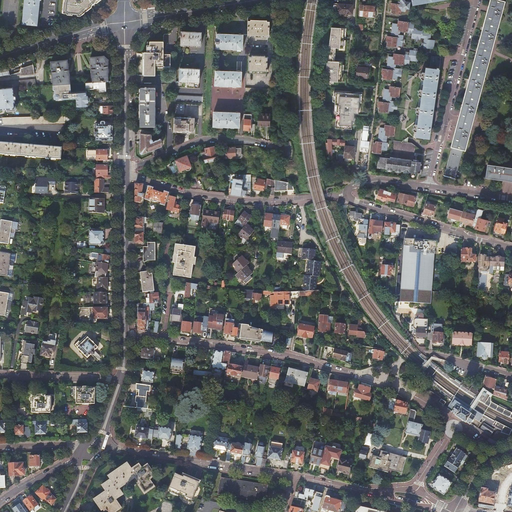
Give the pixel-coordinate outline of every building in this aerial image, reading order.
[(24,0),(22,24),(37,25),(39,0),(24,0)] [(78,14),(84,10),(89,6),(89,5),(91,3),(92,2),(94,0),(96,0),(64,0),(64,2),(63,9),(63,10),(67,11),(67,12),(71,12),(72,14),(78,14)] [(444,175),(444,176),(455,179),(456,178),(455,178),(463,148),(463,149),(464,149),(467,137),(468,138),(469,137),(469,136),(469,135),(469,134),(470,133),(471,132),(468,132),(471,122),(473,113),(476,114),(476,113),(476,112),(476,111),(476,110),(476,109),(476,108),(475,107),(480,89),(481,89),(481,88),(482,88),(482,87),(482,86),(483,85),(483,84),(484,84),(481,83),(486,64),(488,65),(488,64),(488,63),(488,62),(489,62),(489,61),(489,60),(490,60),(490,59),(488,59),(493,40),(495,41),(495,40),(495,39),(495,38),(495,37),(495,36),(496,35),(494,34),(499,16),(501,16),(501,15),(501,14),(502,13),(502,12),(503,11),(501,10),(503,1),(504,0),(503,0),(503,2),(496,0),(491,0),(484,27),(481,27),(481,29),(483,30),(471,76),(459,119),(452,146),(452,145),(452,146),(453,146),(445,176),(444,175)] [(410,5),(411,4),(411,3),(403,2),(403,3),(400,2),(398,4),(391,4),(391,8),(392,8),(391,13),(400,15),(400,11),(405,12),(405,9),(410,9),(410,5)] [(89,6),(84,10),(85,11),(86,11),(86,12),(91,8),(91,6),(93,5),(91,3),(89,5),(89,6)] [(337,13),(353,14),(353,5),(338,4),(337,13)] [(361,5),(360,15),(374,17),(375,6),(361,5)] [(270,21),(248,20),(247,35),(269,36),(270,21)] [(396,35),(400,36),(400,31),(403,32),(407,32),(407,31),(408,23),(408,22),(399,21),(398,25),(393,24),(392,31),(393,32),(393,35),(396,35)] [(414,24),(408,23),(407,31),(409,31),(408,33),(412,33),(413,34),(412,38),(416,38),(419,39),(420,37),(424,38),(424,41),(423,45),(424,45),(425,45),(425,47),(434,48),(435,41),(430,40),(431,34),(423,33),(423,29),(414,28),(414,24)] [(344,28),(332,27),(329,42),(327,55),(328,55),(327,64),(326,64),(326,71),(325,81),(333,81),(341,82),(341,73),(342,65),(342,62),(334,61),(332,61),(333,47),(335,47),(343,48),(343,45),(344,28)] [(181,31),(181,44),(201,45),(202,32),(181,31)] [(217,33),(216,48),(217,48),(242,49),(243,34),(242,34),(218,33),(217,33)] [(403,39),(404,36),(400,36),(396,35),(396,37),(387,36),(386,40),(388,40),(387,46),(396,47),(396,45),(402,46),(403,43),(403,39)] [(147,52),(144,52),(144,75),(156,75),(156,66),(171,67),(171,54),(164,54),(164,41),(150,41),(150,45),(147,45),(147,52)] [(404,56),(403,64),(409,65),(410,60),(418,61),(419,54),(417,54),(417,51),(414,50),(410,50),(410,54),(409,54),(405,54),(405,56),(404,56)] [(389,57),(387,67),(392,68),(398,69),(399,65),(403,65),(403,64),(404,56),(404,55),(394,54),(394,58),(389,57)] [(105,81),(108,81),(108,59),(104,56),(90,57),(93,82),(105,81)] [(249,56),(248,70),(267,71),(268,57),(249,56)] [(426,72),(425,72),(423,72),(421,74),(422,76),(420,77),(422,79),(420,89),(418,91),(419,93),(418,94),(419,97),(418,106),(416,108),(417,110),(415,112),(417,114),(415,124),(413,126),(415,128),(413,129),(414,131),(416,132),(418,132),(417,137),(416,136),(416,137),(429,139),(440,57),(432,56),(430,67),(426,67),(427,68),(426,72)] [(54,85),(70,83),(67,60),(51,61),(54,85)] [(10,74),(11,76),(35,74),(33,64),(21,68),(20,71),(10,74)] [(0,69),(0,76),(11,76),(10,74),(8,67),(0,69)] [(357,67),(356,77),(367,78),(368,68),(357,67)] [(179,80),(176,80),(176,84),(176,87),(199,88),(200,69),(180,68),(179,80)] [(398,76),(401,76),(402,75),(402,73),(398,72),(398,69),(392,68),(392,70),(383,69),(382,73),(384,73),(383,79),(391,80),(392,78),(397,79),(398,76)] [(215,78),(212,78),(212,95),(211,107),(211,108),(211,120),(213,120),(213,127),(214,127),(239,127),(239,128),(240,121),(244,121),(244,119),(245,102),(245,95),(245,88),(245,84),(246,79),(241,79),(242,71),(241,71),(216,71),(216,70),(215,78)] [(0,88),(13,87),(36,86),(36,82),(35,79),(0,81),(0,88)] [(106,91),(105,81),(93,82),(85,82),(86,88),(88,88),(89,89),(94,89),(94,88),(99,88),(99,90),(101,89),(101,91),(106,91)] [(70,88),(70,83),(54,85),(54,89),(55,89),(56,94),(54,95),(55,97),(57,99),(59,99),(60,98),(63,98),(63,99),(77,98),(78,107),(93,106),(93,99),(88,100),(89,99),(89,96),(88,95),(87,95),(83,96),(82,91),(71,92),(69,92),(69,88),(70,88)] [(400,85),(399,85),(398,87),(390,86),(389,90),(386,89),(385,97),(386,97),(386,100),(391,100),(392,97),(399,98),(400,85)] [(0,96),(14,96),(13,87),(0,88),(0,96)] [(145,88),(140,88),(140,126),(155,126),(155,88),(147,88),(147,87),(145,87),(145,88)] [(265,88),(245,88),(245,95),(258,96),(265,96),(271,96),(271,89),(265,88)] [(359,94),(335,92),(335,101),(335,105),(336,105),(336,113),(335,128),(351,129),(352,126),(352,121),(354,121),(354,113),(356,114),(358,114),(359,103),(359,94)] [(175,95),(175,102),(203,103),(203,96),(175,95)] [(0,109),(2,109),(2,108),(4,108),(6,108),(6,109),(15,109),(15,106),(14,106),(13,106),(12,102),(14,102),(14,96),(0,96),(0,109)] [(393,108),(397,109),(398,105),(394,105),(394,101),(391,101),(386,100),(385,103),(379,102),(378,105),(379,106),(379,112),(387,113),(388,111),(393,111),(393,108)] [(65,116),(2,117),(3,124),(65,123),(65,116)] [(195,118),(174,117),(174,132),(189,133),(189,131),(194,132),(195,118)] [(244,119),(244,121),(243,130),(251,130),(251,131),(255,131),(255,124),(251,124),(252,118),(246,117),(246,119),(244,119)] [(113,139),(113,123),(105,123),(105,121),(102,121),(101,122),(101,123),(96,123),(96,128),(96,134),(96,139),(113,139)] [(380,139),(386,140),(387,135),(394,136),(395,127),(385,125),(384,129),(379,128),(378,135),(380,136),(380,139)] [(152,139),(152,131),(141,130),(140,153),(142,154),(162,146),(162,137),(153,141),(153,140),(153,139),(152,139)] [(362,141),(361,141),(360,148),(368,149),(369,142),(367,142),(368,136),(369,136),(369,134),(368,134),(369,131),(364,130),(362,141)] [(331,139),(328,139),(328,146),(329,158),(333,159),(332,145),(345,145),(346,141),(340,140),(340,139),(331,139)] [(386,143),(386,140),(380,139),(380,142),(378,142),(378,143),(373,143),(372,152),(380,154),(381,149),(386,150),(387,143),(386,143)] [(0,142),(0,153),(61,159),(62,148),(0,142)] [(349,147),(345,147),(344,154),(344,157),(347,157),(347,158),(354,159),(353,159),(355,146),(350,146),(349,147)] [(214,147),(200,150),(205,163),(209,162),(208,161),(219,158),(218,154),(216,154),(214,147)] [(236,147),(226,148),(226,158),(241,158),(241,148),(236,148),(236,147)] [(106,160),(106,164),(113,164),(113,160),(107,160),(107,150),(97,150),(97,160),(106,160)] [(179,156),(175,158),(176,160),(172,162),(176,173),(185,169),(186,170),(187,170),(187,171),(188,171),(189,171),(190,170),(191,169),(191,168),(191,167),(187,156),(183,158),(183,157),(181,158),(180,159),(179,156)] [(390,158),(379,156),(377,166),(383,167),(382,168),(385,169),(385,170),(386,170),(386,169),(389,169),(389,170),(390,170),(390,169),(393,170),(393,171),(394,171),(394,170),(397,170),(397,171),(399,172),(399,171),(401,171),(401,172),(402,172),(403,171),(406,172),(406,173),(407,173),(407,172),(409,172),(411,161),(397,159),(396,159),(395,158),(393,158),(391,158),(390,158)] [(411,161),(409,172),(415,173),(417,173),(418,169),(420,169),(421,163),(418,162),(418,159),(414,159),(414,161),(412,161),(413,160),(411,159),(411,161)] [(108,179),(113,179),(113,175),(107,175),(107,165),(97,165),(97,175),(89,175),(89,179),(96,179),(108,179)] [(486,176),(486,177),(487,177),(487,176),(505,179),(511,180),(511,168),(507,168),(504,168),(504,167),(503,167),(502,167),(501,166),(500,166),(499,166),(498,166),(497,166),(496,166),(495,165),(495,166),(489,166),(489,165),(488,165),(488,166),(487,176),(486,176)] [(232,174),(229,194),(246,196),(247,191),(244,191),(244,189),(242,189),(243,182),(247,182),(251,182),(251,175),(244,174),(244,175),(232,174)] [(56,185),(56,178),(36,177),(36,187),(38,187),(38,193),(45,194),(46,187),(48,188),(48,185),(56,185)] [(79,179),(66,178),(65,193),(78,194),(79,179)] [(107,188),(108,179),(96,179),(95,192),(106,192),(108,192),(109,192),(109,188),(107,188)] [(264,190),(266,180),(257,179),(257,182),(255,182),(254,188),(264,190)] [(292,183),(280,181),(275,180),(275,189),(275,191),(294,190),(292,183)] [(135,184),(135,205),(138,205),(140,205),(141,199),(143,200),(144,195),(142,194),(143,188),(144,184),(135,184)] [(153,187),(146,185),(145,188),(148,189),(147,191),(148,191),(147,195),(146,194),(145,199),(149,200),(150,198),(153,199),(153,200),(154,201),(156,201),(157,201),(161,202),(160,204),(165,206),(166,201),(165,201),(167,197),(169,192),(164,191),(163,193),(153,189),(153,187)] [(390,193),(388,192),(380,189),(377,198),(385,200),(386,199),(395,202),(396,195),(392,194),(392,193),(390,193)] [(400,193),(399,196),(397,201),(406,203),(407,204),(412,206),(413,205),(415,197),(400,193)] [(176,198),(169,196),(166,209),(178,213),(180,206),(177,205),(178,203),(175,202),(176,198)] [(90,198),(90,212),(104,213),(104,199),(90,198)] [(422,212),(420,216),(426,217),(427,215),(426,215),(426,214),(432,215),(435,206),(426,203),(423,212),(422,212)] [(199,220),(201,206),(194,205),(191,205),(191,210),(187,210),(187,213),(188,213),(188,217),(190,218),(190,219),(192,219),(193,220),(194,220),(195,220),(196,220),(197,220),(199,220)] [(453,206),(451,205),(447,217),(451,219),(452,220),(454,221),(455,220),(460,221),(461,216),(463,211),(462,211),(463,210),(460,209),(460,210),(452,208),(453,206)] [(210,222),(211,211),(204,210),(202,225),(208,226),(209,222),(210,222)] [(224,210),(222,219),(234,221),(235,211),(224,210)] [(219,212),(211,211),(210,222),(218,223),(219,212)] [(245,226),(238,235),(241,238),(240,241),(244,244),(246,241),(254,231),(249,227),(249,226),(246,224),(252,216),(250,215),(249,215),(244,211),(238,219),(243,222),(242,223),(245,226)] [(461,216),(460,221),(463,222),(463,223),(467,224),(472,226),(475,215),(463,211),(461,216)] [(350,214),(350,218),(350,220),(351,220),(351,221),(354,221),(356,222),(357,221),(358,221),(358,225),(359,225),(359,227),(359,230),(361,231),(361,234),(360,234),(359,235),(357,235),(357,238),(358,238),(358,240),(359,241),(359,242),(360,242),(360,243),(366,243),(367,231),(368,221),(364,220),(364,219),(361,219),(362,214),(358,214),(356,214),(356,212),(350,212),(350,214)] [(281,216),(280,224),(288,225),(289,217),(286,216),(286,214),(281,213),(281,215),(281,216)] [(273,215),(265,214),(264,226),(271,227),(272,220),(273,215)] [(281,216),(281,215),(273,214),(273,215),(272,220),(271,227),(270,235),(278,236),(279,229),(280,224),(281,216)] [(478,218),(476,228),(485,231),(488,221),(478,218)] [(507,224),(504,223),(504,221),(503,219),(500,218),(498,219),(497,223),(495,231),(495,232),(496,233),(499,234),(500,233),(500,232),(500,231),(505,232),(507,225),(506,225),(507,224)] [(0,227),(0,242),(9,244),(13,222),(2,220),(0,227)] [(382,232),(383,222),(371,221),(369,233),(377,234),(377,231),(382,232)] [(162,233),(164,223),(154,223),(153,233),(162,233)] [(400,233),(400,225),(397,225),(395,225),(395,224),(385,223),(384,232),(385,233),(385,234),(386,234),(387,234),(388,234),(389,234),(389,233),(390,232),(394,232),(397,232),(400,233)] [(90,230),(90,244),(104,245),(104,231),(90,230)] [(400,297),(400,302),(429,304),(430,291),(432,291),(434,248),(436,248),(437,241),(404,239),(400,297)] [(155,248),(155,242),(147,242),(147,247),(143,247),(143,249),(141,249),(140,250),(140,252),(141,252),(143,252),(143,256),(143,262),(148,260),(155,260),(155,248)] [(276,253),(276,256),(287,257),(287,254),(292,254),(292,247),(293,243),(278,242),(276,253)] [(174,255),(173,263),(175,263),(177,263),(176,275),(191,277),(196,247),(195,247),(177,244),(176,255),(174,255)] [(68,248),(67,257),(74,258),(76,249),(68,248)] [(316,249),(303,248),(302,260),(308,260),(313,261),(314,256),(313,256),(313,254),(315,255),(316,249)] [(471,249),(461,249),(461,254),(461,262),(470,263),(470,261),(475,262),(475,253),(471,253),(471,249)] [(0,274),(8,276),(9,265),(11,254),(0,251),(0,274)] [(108,264),(110,256),(91,252),(91,257),(98,258),(98,262),(108,264)] [(241,256),(233,263),(236,267),(235,268),(238,273),(236,275),(239,279),(240,277),(244,281),(252,274),(248,269),(249,268),(246,266),(249,263),(247,260),(246,261),(241,256)] [(485,256),(480,256),(479,272),(486,273),(487,266),(489,266),(490,266),(490,257),(489,257),(485,257),(485,256)] [(496,258),(490,257),(490,266),(489,268),(489,273),(493,274),(493,270),(504,271),(505,258),(496,257),(496,258)] [(313,261),(308,260),(307,269),(308,269),(308,275),(315,276),(316,276),(319,277),(320,270),(321,262),(319,262),(315,261),(313,261)] [(96,271),(95,277),(98,277),(106,277),(106,273),(107,273),(108,264),(98,262),(96,271)] [(382,265),(381,275),(390,275),(391,270),(393,270),(393,266),(382,265)] [(154,291),(152,273),(149,275),(148,272),(140,272),(142,292),(151,291),(154,291)] [(306,275),(304,275),(304,283),(305,284),(304,291),(315,290),(315,285),(313,284),(313,283),(314,283),(315,276),(308,275),(306,275)] [(108,289),(108,277),(106,277),(98,277),(98,289),(108,289)] [(186,283),(185,290),(184,298),(189,299),(190,288),(197,289),(198,284),(189,283),(186,283)] [(244,289),(243,290),(242,298),(252,299),(253,294),(253,290),(244,290),(244,289)] [(0,314),(6,316),(9,293),(0,291),(0,314)] [(154,294),(154,291),(151,291),(151,298),(149,298),(149,300),(148,300),(148,303),(154,302),(155,306),(155,308),(157,308),(157,301),(159,300),(158,293),(154,294)] [(272,292),(271,292),(270,295),(271,295),(271,309),(276,309),(276,304),(285,304),(288,304),(289,304),(289,300),(298,300),(299,296),(299,291),(287,292),(272,292)] [(106,292),(95,292),(95,303),(108,304),(108,298),(106,298),(106,292)] [(21,314),(24,314),(26,315),(27,312),(28,312),(32,312),(32,311),(33,311),(37,312),(37,310),(39,310),(42,311),(44,298),(34,296),(34,298),(30,297),(29,298),(28,302),(24,301),(21,314)] [(148,303),(135,303),(135,307),(141,307),(141,309),(138,309),(138,319),(149,321),(149,317),(146,317),(146,311),(145,311),(145,309),(143,309),(143,306),(146,306),(146,305),(148,305),(148,306),(155,306),(154,302),(148,303)] [(108,307),(90,307),(90,322),(97,322),(97,319),(108,319),(108,307)] [(171,316),(170,320),(181,321),(183,310),(179,310),(172,309),(171,316)] [(218,317),(209,316),(207,327),(212,328),(216,329),(222,330),(224,316),(218,315),(218,317)] [(320,315),(318,331),(330,333),(331,323),(327,323),(328,316),(320,315)] [(149,326),(149,321),(138,319),(138,330),(145,331),(145,326),(149,326)] [(416,330),(416,336),(426,337),(427,332),(427,330),(427,325),(428,320),(424,320),(416,319),(415,320),(414,320),(414,321),(414,322),(414,327),(414,328),(414,329),(415,329),(416,329),(416,330)] [(30,321),(29,325),(29,326),(26,326),(26,330),(25,332),(31,333),(37,334),(39,322),(30,321)] [(237,336),(238,329),(233,328),(234,324),(230,324),(230,322),(226,321),(226,323),(224,333),(225,333),(225,334),(237,336)] [(191,332),(192,323),(182,322),(181,331),(191,332)] [(194,322),(193,332),(202,333),(203,323),(194,322)] [(336,323),(335,333),(344,334),(345,324),(336,323)] [(237,336),(237,338),(261,342),(263,330),(259,329),(242,325),(239,324),(238,325),(238,329),(237,336)] [(300,324),(298,335),(302,336),(303,337),(307,338),(308,337),(312,338),(314,327),(300,324)] [(433,340),(433,342),(442,343),(443,333),(442,333),(443,325),(433,324),(432,333),(427,332),(426,337),(426,339),(426,340),(433,340)] [(358,326),(350,325),(348,334),(356,336),(356,337),(364,338),(365,334),(362,330),(357,330),(358,328),(358,326)] [(273,333),(263,330),(261,342),(271,343),(273,333)] [(453,333),(452,345),(471,346),(472,333),(453,333)] [(88,337),(78,347),(88,358),(92,354),(93,354),(94,354),(95,354),(95,353),(95,352),(95,351),(99,347),(88,337)] [(476,343),(476,350),(478,350),(478,356),(483,357),(483,359),(487,359),(487,357),(492,357),(493,344),(491,344),(491,342),(489,342),(490,338),(483,338),(482,343),(476,343)] [(21,358),(20,364),(24,364),(28,365),(29,363),(32,363),(33,355),(35,355),(36,350),(34,350),(35,345),(30,344),(30,342),(23,341),(21,352),(23,352),(23,356),(22,356),(22,358),(21,358)] [(43,344),(41,355),(46,356),(46,357),(48,358),(50,358),(50,357),(51,357),(51,352),(54,353),(55,345),(50,344),(50,345),(43,344)] [(142,352),(141,358),(142,358),(149,359),(160,360),(160,356),(161,356),(162,355),(162,354),(162,353),(162,352),(161,352),(161,348),(159,348),(154,347),(154,349),(148,349),(147,348),(146,348),(145,347),(144,347),(144,348),(143,348),(142,349),(142,350),(142,351),(142,352)] [(346,362),(348,352),(343,350),(335,348),(333,354),(332,357),(337,358),(338,359),(338,358),(341,359),(340,360),(341,360),(345,361),(346,362)] [(225,352),(214,350),(211,368),(226,371),(227,364),(223,363),(225,352)] [(374,350),(372,358),(382,360),(383,352),(374,350)] [(227,364),(226,371),(225,374),(240,377),(242,367),(228,364),(230,355),(234,356),(235,353),(225,352),(223,363),(227,364)] [(500,352),(499,362),(502,362),(502,363),(508,363),(509,353),(500,352)] [(172,358),(171,367),(183,368),(184,363),(184,362),(184,359),(183,359),(172,358)] [(244,364),(242,377),(257,380),(258,376),(259,367),(244,364)] [(260,365),(259,367),(258,376),(267,378),(269,366),(265,365),(265,366),(260,365)] [(276,366),(271,365),(268,382),(269,382),(269,383),(274,384),(275,384),(276,384),(277,379),(280,369),(276,368),(276,366)] [(288,368),(285,382),(304,386),(304,387),(308,373),(307,372),(307,373),(289,368),(288,368)] [(149,385),(150,385),(151,384),(149,383),(149,382),(153,383),(154,372),(143,370),(141,384),(149,385)] [(486,377),(483,386),(494,389),(496,380),(486,377)] [(319,382),(310,379),(307,389),(308,389),(308,390),(311,391),(312,390),(317,391),(317,388),(318,388),(318,387),(319,382)] [(337,392),(338,382),(330,380),(328,390),(337,392)] [(495,387),(493,393),(493,395),(507,400),(508,396),(506,395),(510,381),(507,380),(504,389),(495,387)] [(347,383),(338,382),(337,392),(346,393),(347,383)] [(365,384),(360,383),(358,390),(355,390),(353,396),(361,399),(365,384)] [(365,384),(361,399),(369,401),(371,394),(369,393),(371,386),(368,385),(365,384)] [(478,392),(479,390),(472,386),(471,386),(469,390),(471,391),(476,395),(480,397),(482,394),(478,392)] [(72,405),(82,405),(89,405),(95,405),(95,389),(89,389),(89,388),(83,388),(83,389),(77,389),(77,388),(72,388),(72,405)] [(490,402),(491,398),(493,395),(483,388),(482,391),(484,392),(482,394),(480,397),(478,401),(482,403),(485,405),(499,412),(511,418),(511,412),(508,411),(490,402)] [(397,394),(391,392),(389,398),(390,399),(388,410),(394,411),(396,401),(397,394)] [(32,412),(39,412),(45,412),(51,412),(51,396),(46,396),(46,394),(38,394),(38,396),(32,396),(32,412)] [(468,411),(471,407),(454,396),(450,404),(447,407),(452,411),(457,404),(468,411)] [(396,401),(394,411),(405,413),(407,404),(401,402),(396,401)] [(452,411),(452,412),(456,415),(455,415),(461,419),(466,422),(470,424),(471,423),(478,428),(481,423),(479,422),(474,418),(475,416),(470,413),(469,412),(468,411),(457,404),(452,411)] [(479,422),(481,419),(489,423),(498,428),(508,433),(511,435),(511,429),(501,424),(487,416),(476,409),(473,408),(470,413),(475,416),(474,418),(479,422)] [(410,410),(406,431),(405,433),(419,436),(420,430),(422,425),(414,423),(416,412),(415,411),(410,410)] [(78,424),(78,433),(87,432),(87,424),(86,424),(86,420),(78,420),(78,424)] [(50,424),(49,421),(43,421),(37,421),(32,421),(33,424),(33,426),(36,426),(36,434),(46,434),(46,426),(48,425),(49,425),(49,424),(50,424)] [(484,424),(482,428),(491,434),(494,430),(484,424)] [(24,425),(15,426),(15,435),(16,435),(16,437),(19,437),(19,436),(30,436),(30,428),(24,428),(24,425)] [(159,433),(155,433),(154,437),(158,438),(171,440),(172,428),(159,426),(159,433)] [(152,439),(153,430),(149,429),(136,427),(135,437),(148,439),(148,438),(152,439)] [(420,430),(419,436),(418,441),(421,442),(427,443),(430,432),(420,430)] [(189,449),(188,455),(198,457),(199,451),(200,451),(202,437),(190,435),(187,449),(189,449)] [(230,439),(214,436),(212,449),(221,451),(221,453),(224,453),(225,452),(227,452),(229,443),(230,439)] [(272,442),(271,447),(270,447),(268,458),(280,460),(282,449),(281,449),(282,444),(272,442)] [(229,443),(227,452),(225,461),(228,461),(229,458),(230,458),(230,456),(230,455),(230,453),(242,455),(244,446),(232,444),(229,443)] [(252,444),(244,443),(244,444),(244,446),(242,455),(240,463),(243,464),(245,455),(249,456),(252,444)] [(260,467),(265,447),(258,446),(255,457),(259,458),(258,466),(260,467)] [(327,446),(325,446),(320,465),(319,468),(329,471),(330,463),(329,463),(331,457),(336,458),(335,459),(339,460),(340,459),(342,450),(340,449),(327,446)] [(369,450),(361,448),(359,457),(366,460),(369,450)] [(451,458),(460,464),(462,460),(465,461),(468,456),(465,455),(466,454),(457,449),(451,458)] [(304,453),(293,451),(292,454),(292,457),(291,462),(302,464),(304,453)] [(370,464),(370,466),(388,471),(388,472),(391,473),(392,470),(401,472),(405,457),(382,451),(380,458),(373,456),(373,454),(370,464)] [(39,456),(30,456),(30,466),(34,466),(34,467),(35,467),(36,468),(37,468),(38,468),(39,467),(39,466),(39,456)] [(451,458),(450,458),(445,466),(455,472),(460,464),(451,458)] [(339,460),(337,472),(349,475),(349,473),(354,474),(357,464),(340,459),(339,460)] [(311,460),(309,470),(318,473),(319,468),(320,465),(312,463),(312,461),(311,460)] [(23,463),(9,463),(10,476),(20,475),(23,475),(24,473),(24,469),(23,469),(23,463)] [(108,492),(97,500),(105,511),(108,509),(110,511),(112,511),(122,505),(116,497),(123,492),(120,488),(136,477),(145,490),(155,483),(151,478),(155,475),(147,465),(143,468),(140,464),(133,469),(128,463),(109,477),(112,481),(104,486),(108,492)] [(176,469),(176,471),(170,485),(187,492),(186,493),(187,494),(193,496),(194,497),(202,477),(184,470),(183,472),(176,469)] [(439,475),(432,487),(444,495),(448,488),(450,488),(451,487),(449,486),(452,483),(439,475)] [(267,489),(267,485),(221,478),(219,492),(261,499),(261,498),(265,498),(266,493),(267,493),(267,490),(267,489)] [(170,485),(169,486),(177,490),(186,493),(187,492),(170,485)] [(55,506),(58,501),(50,493),(50,491),(47,489),(46,489),(43,486),(36,493),(46,503),(47,501),(51,505),(52,504),(55,506)] [(305,511),(317,511),(318,510),(324,490),(315,487),(314,489),(312,497),(311,501),(307,500),(297,498),(294,497),(292,503),(303,506),(307,507),(305,511)] [(299,492),(297,498),(307,500),(308,496),(312,497),(314,489),(304,487),(303,493),(299,492)] [(481,488),(479,501),(493,503),(493,502),(497,502),(499,495),(495,494),(495,493),(487,492),(487,490),(481,488)] [(28,498),(23,501),(30,511),(39,506),(32,495),(29,497),(28,496),(27,496),(28,498)] [(325,496),(321,509),(322,511),(325,511),(326,511),(327,509),(335,511),(342,511),(346,501),(342,500),(342,501),(330,498),(330,497),(329,496),(326,495),(325,496)]
